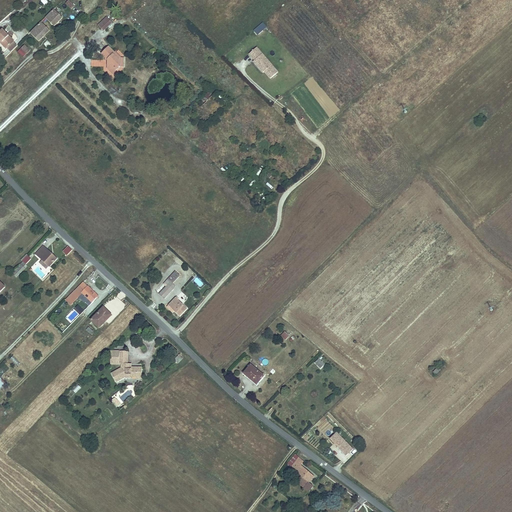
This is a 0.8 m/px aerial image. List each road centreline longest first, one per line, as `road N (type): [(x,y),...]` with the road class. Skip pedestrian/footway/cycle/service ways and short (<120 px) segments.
road 1 (unclassified): [(0,168),(232,393),(387,511)]
road 2 (track): [(313,141),(378,75),(313,0)]
